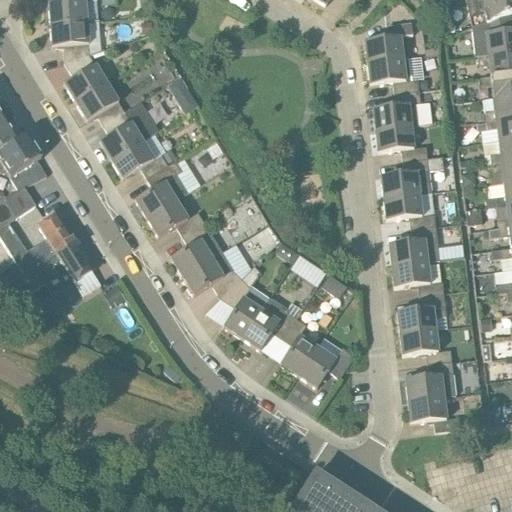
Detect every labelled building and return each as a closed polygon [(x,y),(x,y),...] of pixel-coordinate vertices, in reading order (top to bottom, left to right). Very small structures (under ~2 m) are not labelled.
[(57,0),(58,6),(47,7),(49,29),(85,26),(84,4),(96,3),(95,0),(57,0)] [(149,0),(139,0),(140,9),(150,9),(149,0)] [(310,0),(325,9),(330,0),(310,0)] [(463,0),(471,0),(472,1),(474,0),(420,0),(423,9),(463,0)] [(511,0),(474,0),(472,1),(476,19),(470,20),(473,32),(473,31),(510,17),(511,16),(511,0)] [(511,55),(511,33),(510,17),(473,31),(475,48),(472,49),(473,60),(477,60),(511,55)] [(152,24),(140,25),(141,36),(152,35),(152,24)] [(85,26),(49,29),(51,51),(62,50),(63,67),(88,59),(85,26)] [(363,44),(366,67),(401,63),(399,41),(411,39),(410,27),(385,30),(386,42),(363,44)] [(428,34),(430,45),(440,43),(437,31),(428,34)] [(511,55),(477,60),(478,70),(488,68),(489,80),(511,77),(511,55)] [(88,59),(63,67),(72,81),(63,87),(75,106),(105,87),(88,59)] [(401,63),(366,67),(368,89),(391,86),(393,98),(418,95),(416,83),(404,84),(401,63)] [(511,77),(489,80),(480,81),(481,90),(490,89),(492,102),(511,99),(511,77)] [(180,82),(166,90),(170,97),(181,100),(188,96),(180,82)] [(423,83),(418,83),(419,93),(428,92),(426,82),(423,83)] [(105,87),(75,106),(86,125),(96,119),(102,129),(123,116),(105,87)] [(431,104),(429,94),(418,95),(419,105),(431,104)] [(418,95),(393,98),(394,109),(371,112),(374,135),(409,130),(415,130),(413,108),(419,107),(418,95)] [(511,99),(492,102),(493,113),(484,115),(485,124),(511,120),(511,99)] [(141,145),(156,136),(138,107),(123,116),(102,129),(108,139),(98,145),(110,164),(141,145)] [(511,120),(485,124),(486,133),(495,132),(497,145),(511,142),(511,120)] [(477,134),(480,134),(485,133),(484,125),(476,126),(477,134)] [(5,128),(0,130),(0,155),(16,145),(5,128)] [(409,130),(374,135),(376,157),(400,154),(401,166),(426,163),(425,151),(412,152),(409,130)] [(26,139),(16,145),(0,155),(0,174),(4,172),(10,181),(41,161),(26,139)] [(511,142),(497,145),(498,157),(489,158),(490,168),(511,164),(511,142)] [(141,145),(110,164),(122,183),(139,172),(145,183),(166,170),(160,159),(152,164),(141,145)] [(171,153),(165,156),(162,158),(167,167),(176,161),(171,153)] [(441,161),(426,163),(401,166),(402,177),(379,180),(382,202),(418,198),(430,197),(428,175),(442,172),(441,161)] [(511,164),(490,168),(491,177),(501,176),(502,188),(511,186),(511,164)] [(174,165),(166,170),(145,183),(152,193),(134,204),(145,223),(175,205),(185,199),(173,180),(180,176),(174,165)] [(473,175),(460,177),(462,190),(475,189),(473,175)] [(511,186),(502,188),(504,200),(494,201),(495,211),(505,210),(511,208),(511,186)] [(16,221),(35,209),(24,191),(4,201),(16,221)] [(418,198),(382,202),(385,225),(408,222),(409,234),(434,230),(433,218),(420,220),(418,198)] [(175,205),(145,223),(157,241),(175,231),(181,241),(203,227),(196,217),(186,223),(175,205)] [(511,208),(505,210),(506,221),(496,222),(498,232),(511,230),(511,208)] [(467,229),(481,227),(479,212),(465,214),(467,229)] [(0,232),(0,241),(23,278),(75,245),(56,216),(37,228),(46,242),(26,254),(8,227),(0,232)] [(210,263),(220,257),(203,227),(181,241),(187,251),(169,262),(181,281),(210,263)] [(390,270),(426,266),(438,264),(434,230),(409,234),(410,245),(387,248),(390,270)] [(511,230),(498,232),(488,233),(489,243),(508,240),(510,252),(511,251),(511,230)] [(254,241),(242,247),(249,263),(261,257),(254,241)] [(75,245),(23,278),(5,290),(15,305),(38,289),(43,287),(51,299),(73,284),(74,286),(93,274),(75,245)] [(511,251),(510,252),(490,255),(491,264),(511,261),(511,269),(511,251)] [(302,261),(294,273),(319,290),(327,277),(302,261)] [(210,263),(181,281),(192,300),(210,289),(219,304),(240,284),(232,275),(221,281),(210,263)] [(417,301),(442,298),(441,286),(428,288),(426,266),(390,270),(393,292),(416,290),(417,301)] [(240,284),(219,304),(233,314),(222,330),(241,343),(266,305),(248,292),(260,276),(253,270),(240,284)] [(338,303),(346,292),(329,280),(321,291),(338,303)] [(511,286),(494,289),(496,298),(505,296),(511,295),(511,286)] [(116,287),(102,296),(111,312),(126,303),(116,287)] [(398,338),(434,334),(432,322),(445,320),(442,298),(417,301),(418,313),(395,315),(398,338)] [(269,302),(266,305),(241,343),(259,355),(270,338),(280,345),(295,323),(285,317),(287,314),(286,313),(286,312),(271,301),(270,302),(269,302)] [(490,321),(478,322),(480,335),(491,333),(490,321)] [(295,323),(280,345),(290,352),(279,368),(297,380),(316,352),(298,340),(305,330),(295,323)] [(425,369),(450,366),(449,354),(436,355),(434,334),(398,338),(401,360),(424,357),(425,369)] [(334,362),(341,353),(327,343),(320,353),(334,362)] [(316,352),(297,380),(316,393),(327,376),(336,383),(351,361),(341,354),(334,364),(316,352)] [(406,406),(442,401),(455,400),(452,378),(450,366),(425,369),(427,380),(404,383),(406,406)] [(442,401),(406,406),(409,428),(432,425),(433,437),(458,434),(457,422),(444,423),(442,401)] [(367,511),(314,477),(291,511),(367,511)]
